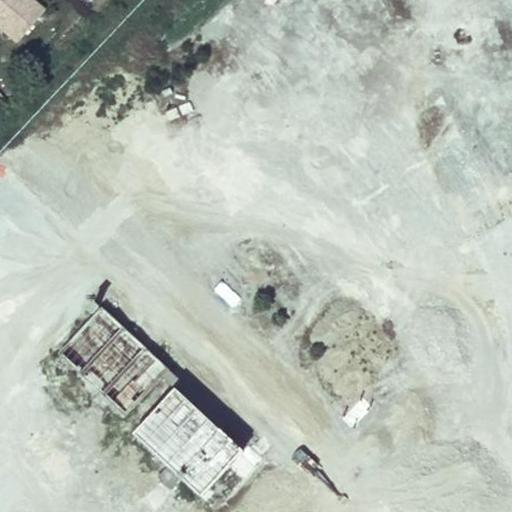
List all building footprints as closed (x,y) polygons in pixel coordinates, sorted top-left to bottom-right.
[(0,0),(0,26),(18,41),(45,10),(32,0),(0,0)] [(31,244),(3,274),(63,330),(90,299),(31,244)] [(96,304),(89,312),(93,315),(100,308),(96,304)] [(127,416),(163,379),(170,371),(102,309),(61,354),(127,416)] [(35,370),(21,385),(48,412),(63,396),(35,370)] [(170,371),(163,379),(176,391),(177,389),(223,432),(229,426),(170,371)] [(177,389),(176,391),(134,435),(169,467),(158,479),(170,490),(181,479),(202,497),(229,467),(244,480),(222,505),(230,511),(256,511),(265,503),(273,511),(320,511),(249,446),(244,452),(223,432),(177,389)] [(218,482),(211,490),(219,497),(227,489),(218,482)]
